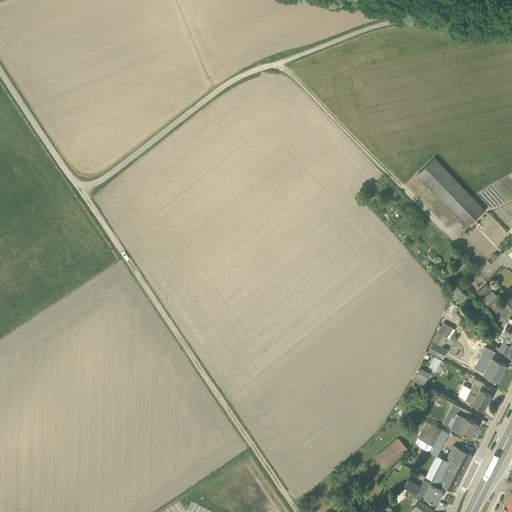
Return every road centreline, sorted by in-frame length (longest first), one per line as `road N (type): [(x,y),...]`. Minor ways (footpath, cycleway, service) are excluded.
road 1 (track): [(82,193),(294,511)]
road 2 (unclassified): [(0,71),(82,193)]
